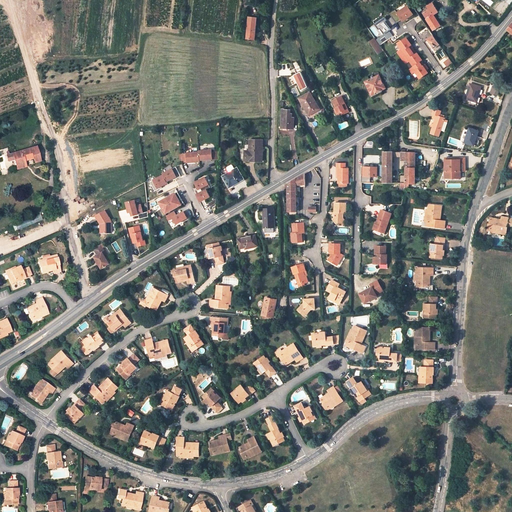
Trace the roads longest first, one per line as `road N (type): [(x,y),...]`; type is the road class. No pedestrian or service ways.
road 1 (secondary): [(75,311),(278,182)]
road 2 (secondary): [(324,156),(435,91),(511,15)]
road 3 (track): [(64,190),(9,0)]
road 4 (unclassified): [(476,203),(456,390)]
road 5 (residential): [(44,420),(141,471),(218,484)]
road 6 (residential): [(278,182),(270,166),(274,0)]
road 7 (residential): [(180,314),(146,325),(115,348),(44,420)]
road 8 (residential): [(308,461),(374,409),(444,396)]
